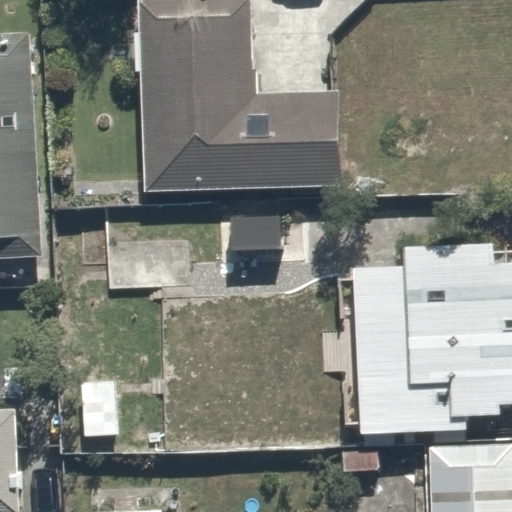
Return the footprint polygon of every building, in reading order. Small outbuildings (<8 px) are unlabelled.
[(258,9),(158,10),(161,199),(345,196),(344,104),(259,105),(258,9)] [(511,31),(416,33),(418,181),(511,179),(511,31)] [(0,265),(58,260),(38,37),(0,40),(0,265)] [(310,221),(227,222),(228,263),(311,263),(310,221)] [(511,274),(288,274),(288,410),(368,411),(368,437),(511,437),(511,274)] [(38,511),(37,404),(0,404),(0,511),(38,511)] [(511,511),(511,447),(432,452),(435,511),(511,511)]
